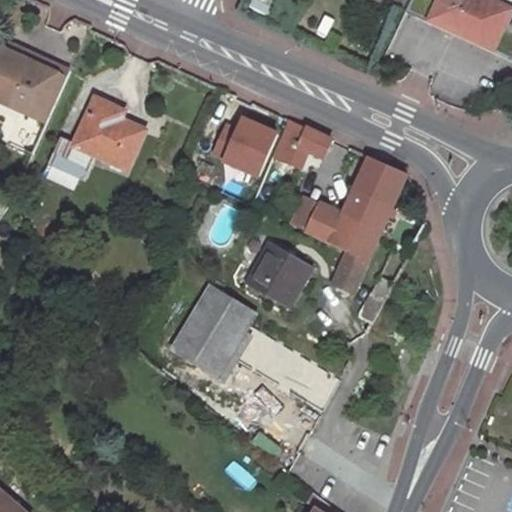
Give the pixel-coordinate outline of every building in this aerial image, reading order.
[(433,18),(441,0),(411,0),(406,11),(431,23),(433,18)] [(441,0),(433,18),(464,32),(462,34),(494,49),(511,10),(489,0),(441,0)] [(511,0),(489,0),(511,10),(494,49),(511,56),(511,0)] [(11,44),(8,51),(30,61),(33,54),(11,44)] [(8,51),(1,48),(0,51),(0,99),(48,122),(71,72),(33,54),(30,61),(8,51)] [(119,109),(95,98),(74,144),(62,139),(51,163),(54,164),(79,176),(84,179),(95,155),(128,170),(146,131),(123,119),(116,116),(119,109)] [(126,112),(119,109),(116,116),(123,119),(126,112)] [(259,177),(278,135),(243,120),(238,131),(225,126),(213,153),(226,159),(224,162),(259,177)] [(297,157),(281,150),(286,137),(289,138),(294,123),(290,121),(274,159),(302,170),(310,152),(301,148),(297,157)] [(332,140),(294,123),(289,138),(286,137),(281,150),(297,157),(301,148),(310,152),(324,158),(332,140)] [(402,172),(370,157),(359,182),(355,191),(392,207),(408,174),(402,172)] [(79,176),(54,164),(48,176),(73,189),(79,176)] [(268,175),(262,187),(279,194),(284,183),(268,175)] [(2,177),(0,178),(0,185),(10,198),(16,194),(2,177)] [(355,191),(359,182),(354,180),(350,189),(355,191)] [(348,251),(368,260),(387,219),(391,211),(392,207),(355,191),(344,215),(360,222),(348,251)] [(305,197),(292,225),(307,232),(320,204),(305,197)] [(344,215),(320,204),(307,232),(348,251),(360,222),(344,215)] [(391,211),(387,219),(393,221),(396,213),(391,211)] [(269,243),(246,283),(291,309),(314,268),(269,243)] [(353,293),(368,260),(348,251),(333,283),(353,293)] [(183,330),(173,347),(171,349),(217,377),(246,331),(256,314),(210,286),(183,330)] [(371,324),(384,301),(372,294),(359,317),(371,324)] [(273,324),(256,314),(246,331),(262,341),(273,324)] [(160,339),(173,347),(183,330),(171,322),(160,339)] [(217,377),(171,349),(159,368),(200,401),(216,378),(217,377)] [(216,378),(200,401),(241,433),(259,411),(216,378)] [(0,511),(24,511),(0,490),(0,511)] [(344,511),(327,500),(318,494),(306,511),(344,511)]
